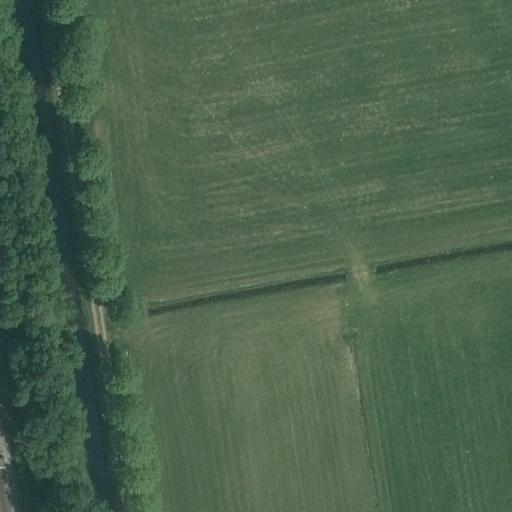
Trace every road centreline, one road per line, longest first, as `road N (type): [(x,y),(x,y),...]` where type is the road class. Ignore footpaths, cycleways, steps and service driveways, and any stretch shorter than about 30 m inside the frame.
road 1 (track): [(134,511),(53,0)]
road 2 (track): [(76,511),(0,27)]
